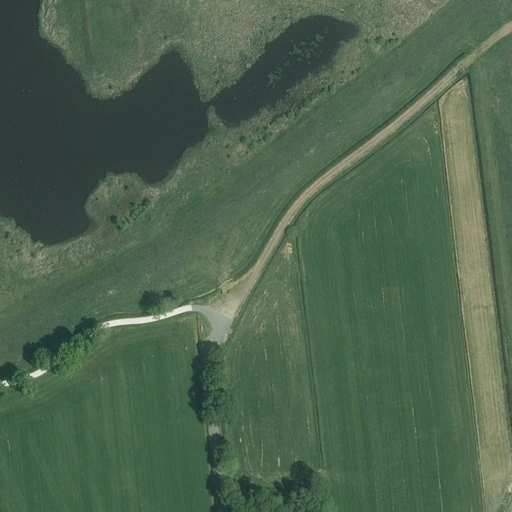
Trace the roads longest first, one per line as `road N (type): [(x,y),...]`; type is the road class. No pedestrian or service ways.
road 1 (track): [(511,71),(491,19),(476,17),(242,214),(0,356)]
road 2 (track): [(226,323),(303,197),(463,65)]
road 3 (unclassified): [(222,511),(206,364),(226,323)]
